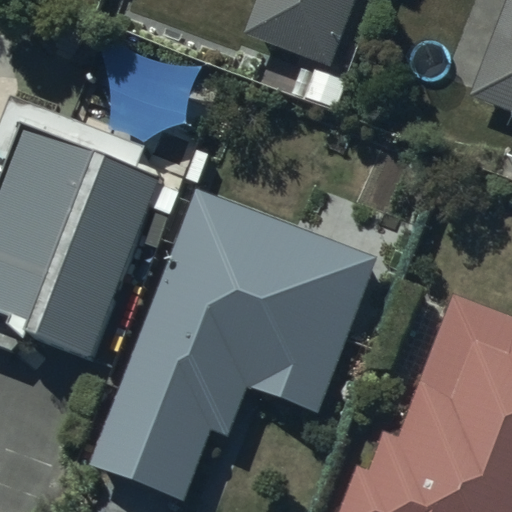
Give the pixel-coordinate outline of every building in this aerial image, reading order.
[(259,0),(242,44),(331,78),(361,0),(259,0)] [(511,0),(470,106),(511,122),(511,0)] [(0,349),(3,351),(8,336),(93,368),(168,166),(12,109),(0,141),(0,349)] [(194,199),(89,477),(181,511),(184,511),(211,441),(230,448),(249,398),(315,423),(375,267),(194,199)] [(511,511),(511,326),(454,306),(402,447),(385,441),(371,479),(356,473),(341,511),(511,511)]
